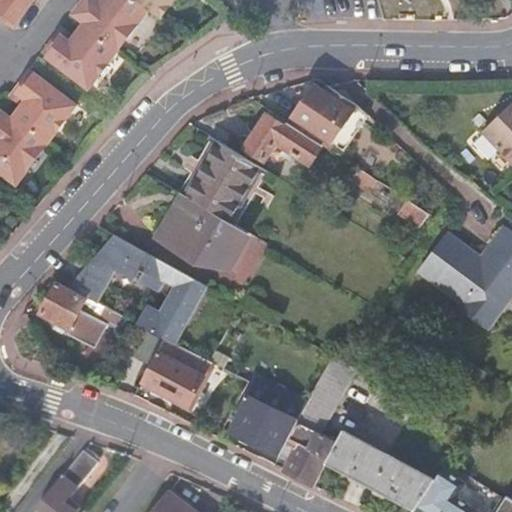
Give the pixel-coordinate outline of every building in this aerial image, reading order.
[(35,0),(2,0),(0,3),(0,15),(15,27),(35,0)] [(45,54),(91,88),(152,8),(163,17),(175,0),(103,0),(103,1),(101,0),(85,0),(75,13),(87,22),(73,41),(61,33),(45,54)] [(79,104),(33,70),(18,90),(29,99),(15,118),(3,110),(0,113),(0,169),(19,183),(79,104)] [(324,91),(314,83),(291,115),(301,122),(297,126),(323,143),(331,148),(361,107),(359,106),(329,84),(324,91)] [(511,101),(482,129),(511,159),(511,101)] [(297,126),(288,120),(286,124),(269,114),(247,148),(266,160),(279,142),(311,162),(323,143),(297,126)] [(511,159),(482,129),(481,130),(511,162),(511,159)] [(212,138),(196,165),(246,195),(262,167),(212,138)] [(196,165),(180,191),(188,196),(230,220),(246,195),(196,165)] [(230,220),(188,196),(164,236),(202,259),(208,249),(232,263),(251,232),(230,220)] [(421,225),(429,212),(407,198),(398,211),(421,225)] [(511,230),(505,225),(486,249),(479,257),(445,231),(418,267),(490,321),(511,291),(511,230)] [(119,235),(71,287),(88,296),(101,303),(103,304),(118,278),(113,275),(117,268),(162,294),(170,280),(183,287),(166,318),(151,311),(143,325),(165,337),(178,344),(211,287),(119,235)] [(88,296),(71,287),(57,280),(40,311),(71,328),(70,329),(69,332),(96,346),(108,323),(121,329),(128,317),(103,304),(101,303),(88,296)] [(165,337),(142,381),(171,396),(194,352),(178,344),(165,337)] [(348,381),(327,369),(309,401),(299,420),(318,431),(320,432),(348,381)] [(229,430),(280,456),(288,441),(298,423),(299,420),(309,401),(295,394),(287,408),(291,411),(282,429),(274,425),(281,411),(246,394),(229,430)] [(327,463),(339,440),(320,432),(318,431),(298,423),(288,441),(299,445),(285,471),(312,485),(325,462),(327,463)] [(416,509),(420,504),(433,478),(343,431),(339,440),(327,463),(407,505),(412,508),(416,509)] [(98,463),(84,451),(37,511),(77,511),(79,510),(68,501),(98,463)] [(420,511),(479,511),(457,497),(466,483),(443,468),(420,504),(416,509),(420,511)] [(191,511),(168,494),(154,511),(191,511)]
